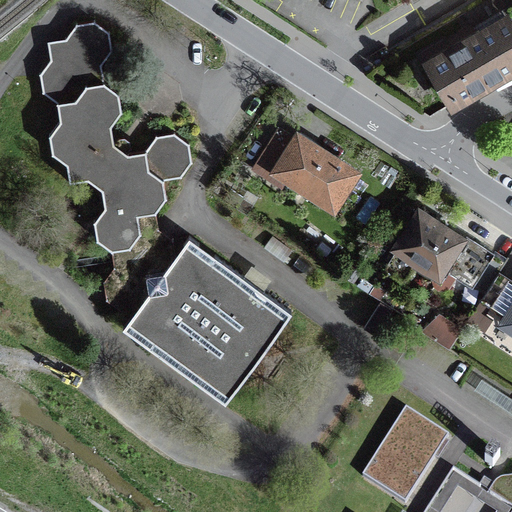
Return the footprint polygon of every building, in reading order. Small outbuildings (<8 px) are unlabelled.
[(511,0),(487,0),(466,11),(474,27),(490,19),(511,6),(511,0)] [(511,6),(490,19),(509,53),(511,52),(511,6)] [(175,256),(136,227),(134,215),(156,211),(167,196),(164,180),(182,176),(192,160),(189,142),(174,131),(155,134),(144,149),(128,151),(114,141),(111,124),(122,109),(119,91),(104,80),(102,64),(112,50),(109,30),(96,19),(75,23),(65,38),(47,40),(50,57),(39,72),(42,91),(56,101),(60,118),(49,133),(52,152),(66,163),(69,180),(87,177),(101,188),(103,205),(93,219),(96,237),(110,249),(111,249),(114,265),(103,281),(105,299),(121,310),(138,306),(141,324),(156,335),(148,345),(226,400),(291,309),(215,254),(208,263),(193,252),(175,256)] [(474,27),(422,56),(447,102),(511,66),(511,58),(509,53),(490,19),(474,27)] [(360,174),(292,132),(265,175),(333,217),(360,174)] [(464,240),(419,212),(391,255),(444,288),(454,271),(486,291),(496,274),(505,260),(466,236),(464,240)] [(511,283),(496,274),(486,291),(480,301),(505,316),(498,327),(511,335),(511,283)] [(380,300),(363,326),(377,334),(393,309),(380,300)] [(439,308),(426,327),(452,345),(465,325),(439,308)] [(511,396),(482,376),(475,388),(511,412),(511,396)] [(449,436),(405,407),(363,474),(407,502),(440,450),(449,436)] [(498,455),(491,451),(484,462),(490,467),(498,455)] [(426,511),(410,511),(405,509),(402,511),(511,511),(511,475),(506,477),(498,480),(493,490),(487,487),(454,467),(426,511)]
